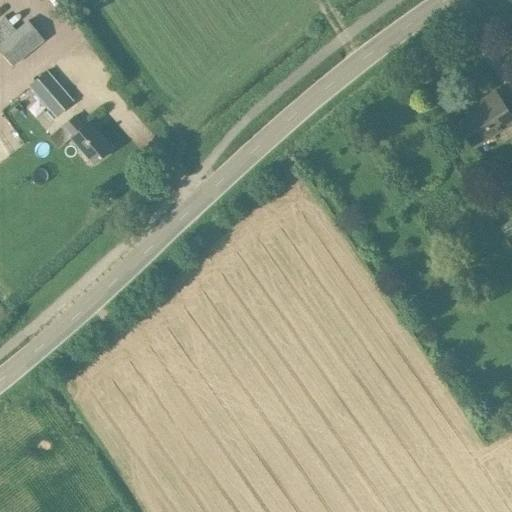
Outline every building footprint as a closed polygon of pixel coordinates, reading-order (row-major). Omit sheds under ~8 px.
[(0,17),(0,41),(1,42),(0,43),(0,50),(13,66),(44,40),(27,20),(15,30),(3,15),(0,17)] [(55,117),(73,101),(46,70),(29,86),(55,117)] [(466,118),(456,124),(472,147),(494,133),(502,144),(511,137),(511,117),(495,92),(463,113),(466,118)] [(100,112),(127,136),(143,118),(116,95),(100,112)] [(72,136),(70,137),(93,163),(110,149),(87,122),(83,125),(74,115),(62,125),(72,136)] [(511,248),(511,216),(498,225),(511,248)]
